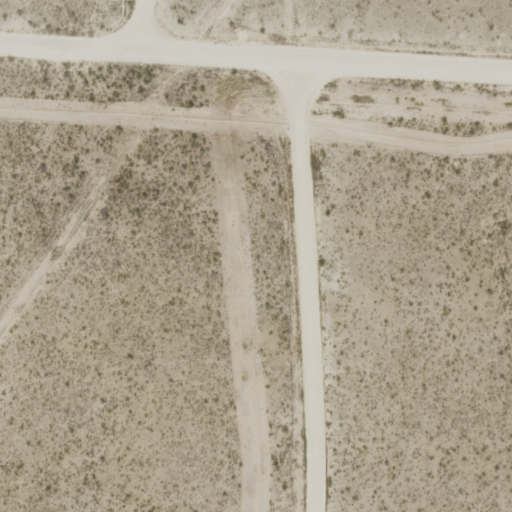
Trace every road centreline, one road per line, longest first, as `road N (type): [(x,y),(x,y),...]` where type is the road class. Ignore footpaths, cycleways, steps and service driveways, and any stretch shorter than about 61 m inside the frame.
road 1 (track): [(511,62),(0,33)]
road 2 (track): [(303,511),(302,51)]
